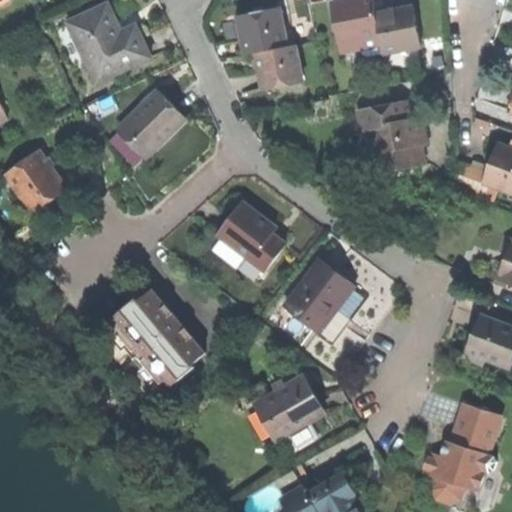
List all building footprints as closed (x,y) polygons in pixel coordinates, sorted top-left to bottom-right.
[(346,0),(329,4),(337,43),(380,34),(377,15),(373,0),(346,0)] [(67,20),(95,82),(152,57),(144,39),(137,24),(120,31),(108,2),(67,20)] [(395,11),(377,15),(380,34),(384,52),(422,44),(414,7),(395,11)] [(244,35),(247,54),(257,52),(288,46),(281,8),(240,15),(244,35)] [(296,45),(288,46),(257,52),(261,73),(264,89),(303,82),(296,45)] [(126,122),(151,150),(186,117),(173,103),(160,90),(126,122)] [(399,99),(355,111),(364,143),(370,141),(376,161),(393,156),(396,166),(423,159),(416,134),(411,115),(404,117),(399,99)] [(488,179),(511,187),(511,147),(501,143),(494,162),(488,179)] [(7,173),(31,205),(44,196),(63,182),(40,150),(7,173)] [(481,198),(488,179),(460,168),(453,187),(481,198)] [(219,236),(265,271),(286,244),(272,233),(276,228),(260,216),(243,203),(219,236)] [(511,236),(504,234),(498,251),(506,253),(503,261),(496,258),(490,276),(506,282),(511,283),(511,236)] [(285,306),(314,329),(351,283),(337,272),(322,260),(285,306)] [(356,287),(351,283),(314,329),(319,333),(356,287)] [(123,304),(108,316),(167,387),(192,365),(190,362),(204,350),(150,286),(137,297),(135,294),(123,304)] [(474,333),(468,351),(473,353),(487,357),(508,364),(511,352),(511,325),(480,316),(474,333)] [(485,365),(487,357),(473,353),(470,361),(485,365)] [(262,399),(282,436),(306,423),(321,414),(313,400),(300,378),(262,399)] [(464,486),(477,489),(483,468),(495,471),(500,454),(491,451),(498,427),(487,424),(491,410),(464,402),(460,417),(463,418),(459,435),(448,432),(438,429),(432,449),(441,452),(433,484),(439,497),(451,501),(462,495),(464,486)] [(502,412),(491,410),(487,424),(498,427),(502,412)] [(450,424),(448,432),(459,435),(463,418),(460,417),(453,415),(450,424)] [(316,439),(306,423),(282,436),(292,453),(316,439)] [(348,475),(309,494),(318,511),(361,511),(354,498),(358,495),(354,486),(348,475)] [(318,511),(309,494),(305,486),(288,495),(296,511),(293,511),(318,511)]
